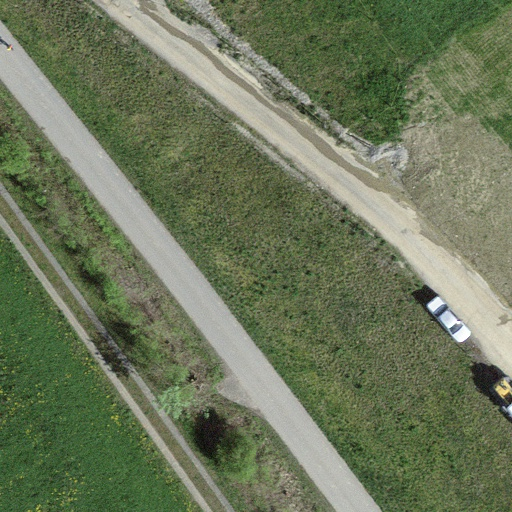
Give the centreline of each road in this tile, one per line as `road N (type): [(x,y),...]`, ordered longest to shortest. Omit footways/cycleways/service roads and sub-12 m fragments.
road 1 (residential): [(0,40),(350,511)]
road 2 (track): [(0,204),(215,511)]
